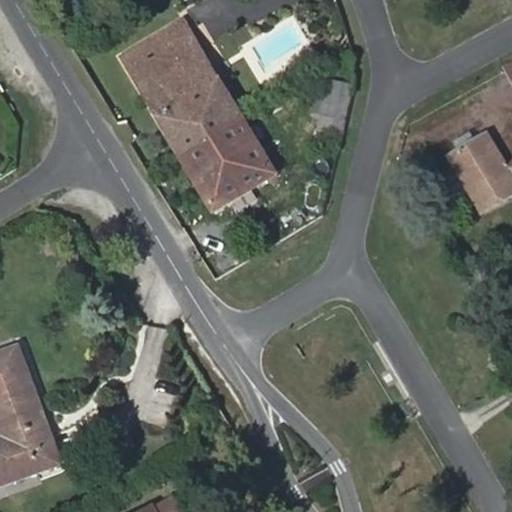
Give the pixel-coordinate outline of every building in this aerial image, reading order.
[(185,23),(124,60),(184,158),(244,122),(185,23)] [(355,85),(330,79),(320,118),(345,124),(355,86),(355,85)] [(315,137),(341,143),(345,124),(320,118),(315,137)] [(251,191),(276,175),(244,122),(184,158),(217,211),(233,202),(240,212),(258,201),(251,191)] [(486,214),(511,197),(511,166),(507,169),(488,137),(477,144),(470,133),(455,142),(461,153),(452,158),(486,214)] [(0,488),(61,466),(20,350),(0,357),(0,423),(5,439),(0,440),(0,488)]
